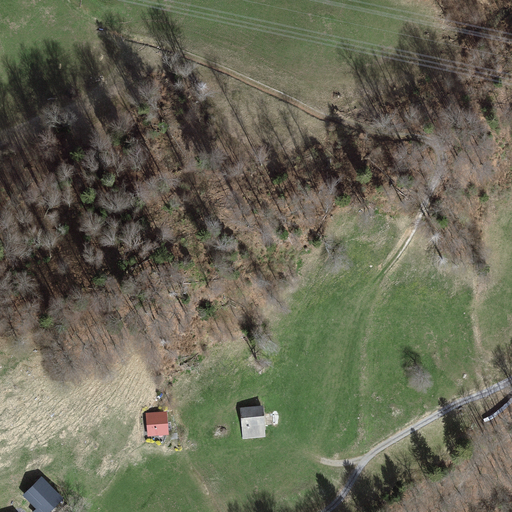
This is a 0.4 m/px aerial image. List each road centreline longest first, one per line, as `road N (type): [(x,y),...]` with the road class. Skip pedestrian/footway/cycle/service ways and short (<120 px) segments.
road 1 (track): [(65,0),(115,32),(209,63),(329,118),(425,137),(435,148),(409,234),(358,310),(341,422),(321,461)]
road 2 (track): [(511,379),(372,454),(325,511)]
